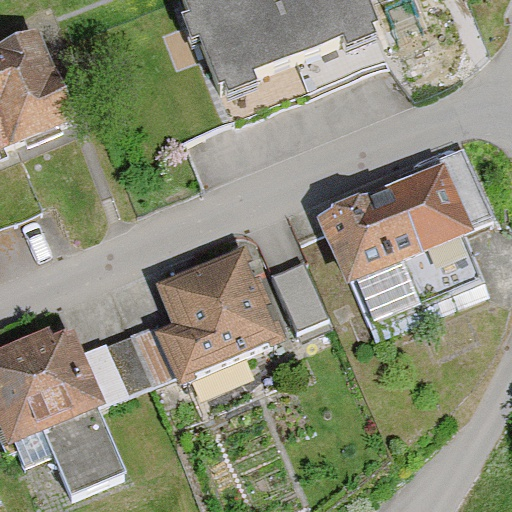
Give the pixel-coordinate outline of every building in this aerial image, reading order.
[(357,0),(237,0),(187,18),(227,128),(384,71),(357,0)] [(49,60),(0,76),(0,178),(81,152),(49,60)] [(445,192),(333,243),(365,311),(476,261),(445,192)] [(310,261),(275,273),(296,333),(331,321),(310,261)] [(255,277),(163,311),(195,398),(287,365),(255,277)] [(83,339),(0,368),(0,441),(12,474),(118,435),(83,339)]
